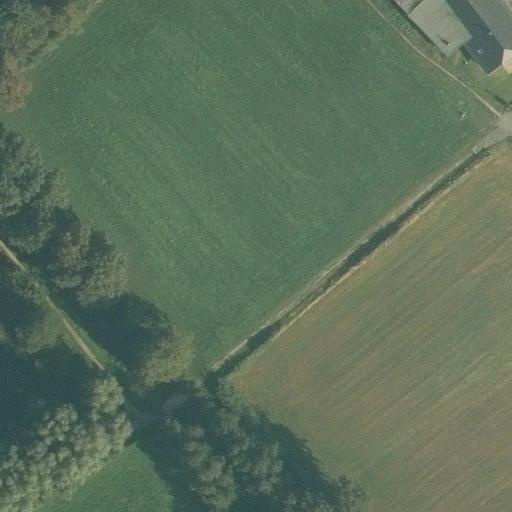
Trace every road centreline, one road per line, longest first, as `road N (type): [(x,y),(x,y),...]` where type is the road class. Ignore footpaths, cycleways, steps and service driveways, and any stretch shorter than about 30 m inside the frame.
road 1 (track): [(368,0),(509,128),(196,386)]
road 2 (track): [(0,235),(147,423)]
road 3 (track): [(147,423),(2,511)]
